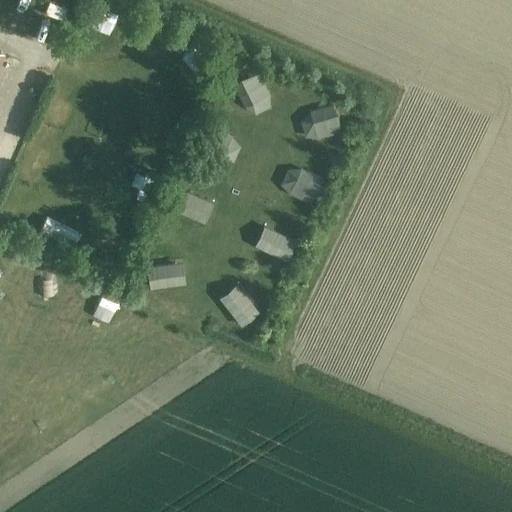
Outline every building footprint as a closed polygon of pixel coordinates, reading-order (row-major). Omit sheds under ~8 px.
[(92,0),(87,11),(101,19),(110,0),(92,0)] [(17,153),(32,156),(39,124),(25,121),(17,153)] [(110,222),(99,227),(108,245),(118,239),(110,222)] [(41,282),(62,290),(70,270),(50,262),(41,282)] [(0,280),(9,286),(15,275),(2,269),(0,273),(0,280)]
